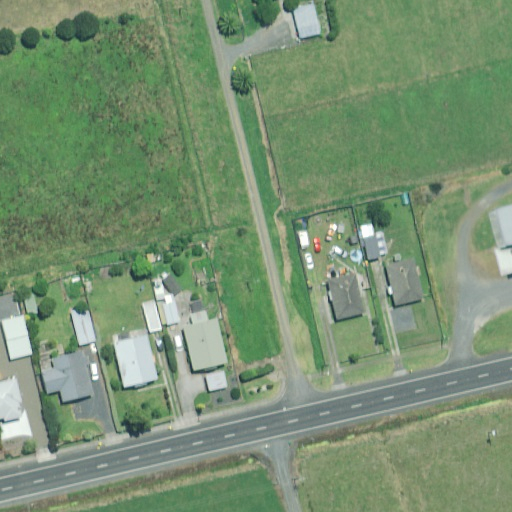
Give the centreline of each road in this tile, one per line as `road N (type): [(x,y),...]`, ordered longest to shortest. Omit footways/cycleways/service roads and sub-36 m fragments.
road 1 (residential): [(308,416),(209,0)]
road 2 (primary): [(0,491),(308,416)]
road 3 (primary): [(308,416),(511,369)]
